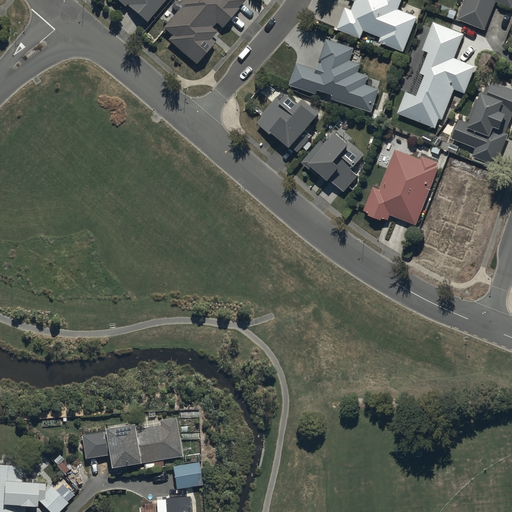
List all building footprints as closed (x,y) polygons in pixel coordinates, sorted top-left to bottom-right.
[(111,0),(124,11),(126,9),(147,26),(168,0),(111,0)] [(172,39),(168,44),(195,68),(214,46),(211,43),(217,36),(211,31),(216,25),(223,31),(239,12),(238,11),(244,4),(239,0),(185,0),(177,10),(180,12),(163,32),(172,39)] [(346,10),(338,32),(360,41),(363,33),(381,40),(379,45),(403,55),(417,20),(398,12),(403,0),(348,0),(348,1),(356,4),(352,13),(346,10)] [(511,0),(466,0),(457,21),(485,33),(497,5),(511,11),(511,10),(511,0)] [(405,96),(398,117),(436,130),(439,122),(442,123),(454,92),(466,96),(476,69),(455,62),(464,36),(433,25),(423,54),(428,56),(420,79),(426,81),(419,101),(405,96)] [(296,66),(289,88),(316,97),(317,93),(333,98),(332,103),(372,115),(379,91),(366,87),(368,79),(359,76),(361,67),(350,64),(354,51),(325,42),(316,72),(296,66)] [(460,122),(452,141),(476,151),(473,159),(497,168),(509,137),(502,134),(507,120),(511,121),(511,119),(511,92),(493,85),(491,90),(487,88),(480,104),(476,102),(469,121),(472,123),(471,126),(460,122)] [(279,102),(257,126),(290,154),(318,123),(316,122),(321,116),(304,101),(298,107),(287,97),(281,104),(279,102)] [(330,186),(331,185),(344,195),(359,177),(353,173),(365,158),(348,144),(345,147),(335,138),(326,150),(320,145),(302,166),(318,179),(319,178),(330,186)] [(387,224),(390,217),(416,227),(439,170),(437,169),(439,166),(422,159),(420,164),(394,154),(379,192),(374,189),(364,214),(370,217),(369,219),(381,224),(382,222),(387,224)] [(107,428),(83,432),(87,456),(111,452),(113,464),(139,460),(139,462),(183,455),(176,419),(137,426),(135,419),(106,424),(107,428)] [(200,459),(173,464),(177,487),(204,482),(200,459)] [(23,463),(0,462),(0,511),(20,511),(20,510),(25,511),(26,501),(39,501),(39,498),(52,511),(57,511),(69,501),(52,483),(46,489),(46,481),(40,480),(40,478),(23,477),(23,463)] [(192,511),(191,496),(157,498),(157,509),(148,509),(148,511),(192,511)]
